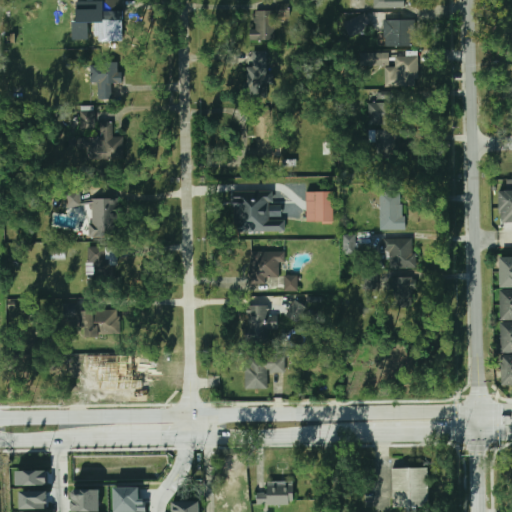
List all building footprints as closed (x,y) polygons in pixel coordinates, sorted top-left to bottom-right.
[(101,0),(101,32),(122,32),(122,0),(101,0)] [(379,0),(379,9),(409,9),(409,0),(379,0)] [(350,37),(372,29),(366,13),(344,21),(350,37)] [(250,29),(250,41),(267,41),(267,17),(253,17),(253,29),(250,29)] [(414,20),(384,20),(384,46),(414,46),(414,20)] [(389,52),(361,53),(361,66),(389,65),(389,52)] [(252,87),(264,87),(264,62),(252,62),(252,87)] [(90,63),(90,83),(98,83),(98,99),(111,99),(111,83),(123,83),(123,63),(90,63)] [(384,87),(408,86),(407,64),(383,65),(384,87)] [(366,103),(366,124),(393,124),(393,103),(366,103)] [(80,129),(94,129),(94,110),(80,110),(80,129)] [(255,158),(278,158),(278,120),(255,120),(255,158)] [(114,122),(99,122),(99,137),(86,137),(86,160),(124,159),(124,136),(114,136),(114,122)] [(375,155),(396,155),(396,130),(375,130),(375,155)] [(286,231),(285,219),(274,220),(274,206),(274,191),(234,192),(235,233),(286,231)] [(503,191),(511,191),(511,221),(504,222),(503,191)] [(81,207),(80,192),(65,194),(66,208),(81,207)] [(307,192),(307,222),(334,221),(334,192),(307,192)] [(379,230),(403,230),(403,193),(379,193),(379,230)] [(118,199),(91,199),(91,236),(118,236),(118,199)] [(343,255),(356,255),(356,235),(343,234),(343,255)] [(413,239),(383,239),(383,252),(389,252),(389,268),(413,268),(413,239)] [(86,248),(86,286),(116,286),(116,248),(86,248)] [(267,285),(267,277),(277,277),(277,251),(249,251),(249,285),(267,285)] [(511,289),(511,257),(502,258),(502,289),(511,289)] [(378,274),(363,273),(363,298),(378,299),(378,274)] [(298,291),(298,275),(285,275),(285,291),(298,291)] [(414,307),(414,288),(417,288),(417,277),(392,278),(393,308),(414,307)] [(511,290),(503,291),(503,321),(511,320),(511,290)] [(286,315),(296,322),(306,308),(295,301),(286,315)] [(75,334),(75,303),(55,303),(55,334),(75,334)] [(246,345),(267,345),(267,327),(268,327),(268,306),(246,306),(246,345)] [(81,311),(81,334),(118,334),(118,311),(81,311)] [(511,323),(503,323),(503,351),(511,351),(511,323)] [(511,355),(503,355),(503,384),(511,384),(511,355)] [(245,389),(267,389),(267,373),(283,373),(283,358),(245,359),(245,389)] [(392,508),(428,508),(428,468),(392,468),(392,508)] [(16,471),(46,471),(46,473),(48,473),(48,485),(16,485),(16,471)] [(256,505),(294,505),(294,482),(267,482),(267,492),(256,492),(256,505)] [(115,511),(114,488),(139,487),(139,499),(144,499),(144,503),(146,503),(146,511),(115,511)] [(76,489),(100,490),(100,511),(72,511),(72,509),(71,509),(71,500),(72,500),(72,493),(76,489)] [(20,491),(48,491),(48,503),(45,504),(46,508),(20,509),(20,491)] [(199,511),(173,511),(173,502),(199,502),(199,511)]
